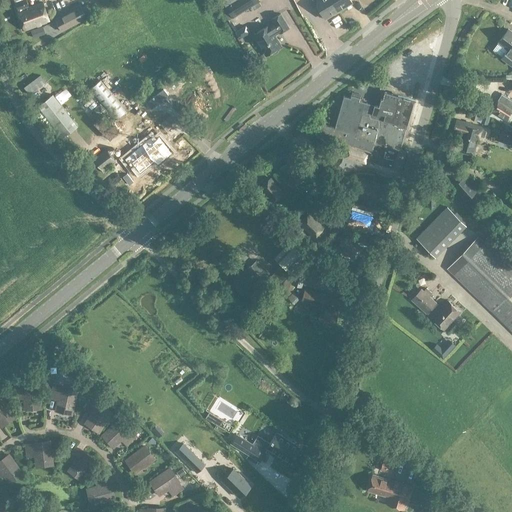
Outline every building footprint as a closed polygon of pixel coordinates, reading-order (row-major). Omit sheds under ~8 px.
[(18,11),(22,20),(46,11),(43,2),(29,7),(26,0),(21,0),(15,2),(19,11),(18,11)] [(258,0),(234,0),(225,6),(232,18),(259,1),(258,0)] [(339,12),(332,0),(318,0),(318,4),(326,18),(334,13),(336,14),(339,12)] [(332,0),(339,12),(345,9),(345,7),(353,2),(352,0),(332,0)] [(73,9),(55,19),(62,32),(80,22),(86,18),(79,5),(73,9)] [(50,21),(46,11),(22,20),(25,30),(50,21)] [(270,25),(254,34),(257,40),(257,41),(260,46),(262,47),(267,55),(282,45),(275,34),(281,31),(281,32),(290,27),(281,13),(273,19),(275,22),(270,25)] [(246,25),(236,32),(240,38),(250,32),(246,25)] [(499,42),(493,50),(502,57),(502,58),(511,65),(511,31),(508,29),(499,42)] [(40,74),(24,86),(30,94),(46,82),(40,74)] [(126,112),(124,108),(101,80),(89,89),(115,121),(126,112)] [(351,95),(351,98),(344,96),(334,127),(320,122),(316,135),(370,152),(367,161),(401,171),(407,150),(400,148),(414,100),(398,95),(398,96),(385,92),(383,99),(382,99),(379,107),(359,100),(360,98),(351,95)] [(78,126),(53,94),(38,106),(63,138),(78,126)] [(511,114),(511,100),(501,94),(499,98),(491,110),(508,121),(511,114)] [(89,118),(109,140),(119,131),(104,114),(107,111),(100,104),(94,110),(95,112),(89,118)] [(480,122),(483,113),(473,110),(471,119),(480,122)] [(490,117),(484,115),(481,123),(488,125),(490,117)] [(452,131),(461,134),(456,152),(474,157),(478,141),(481,137),(483,138),(483,137),(484,136),(485,131),(485,130),(483,129),(481,127),(456,119),(452,131)] [(505,135),(510,128),(506,125),(501,132),(505,135)] [(142,144),(124,159),(131,167),(134,164),(140,172),(155,161),(158,164),(172,153),(159,136),(153,141),(150,137),(142,144)] [(280,147),(283,152),(290,147),(286,142),(280,147)] [(310,154),(329,169),(338,157),(319,142),(310,154)] [(364,165),(368,152),(349,146),(345,160),(364,165)] [(94,159),(93,160),(104,172),(109,168),(107,166),(115,160),(106,149),(94,159)] [(305,175),(292,160),(282,169),(294,184),(305,175)] [(124,181),(119,175),(110,183),(115,189),(124,181)] [(356,186),(358,177),(351,176),(349,184),(356,186)] [(454,185),(467,201),(477,192),(464,177),(454,185)] [(284,193),(271,178),(260,187),(273,202),(284,193)] [(380,187),(360,182),(356,195),(376,201),(380,187)] [(448,207),(416,238),(436,257),(467,226),(465,224),(464,223),(455,214),(451,210),(448,207)] [(348,224),(367,230),(371,217),(352,211),(348,224)] [(310,213),(300,223),(299,225),(313,239),(324,227),(310,213)] [(511,253),(492,234),(484,242),(478,236),(448,268),(511,330),(511,253)] [(338,246),(353,259),(362,248),(347,235),(338,246)] [(337,240),(332,236),(328,241),(333,246),(337,240)] [(293,238),(274,258),(282,265),(269,279),(277,286),(308,253),(293,238)] [(234,282),(245,292),(259,277),(261,279),(268,271),(257,260),(250,267),(249,267),(234,282)] [(298,272),(295,285),(302,287),(306,274),(298,272)] [(305,288),(301,301),(311,304),(310,306),(315,307),(313,314),(319,316),(318,321),(333,326),(334,324),(335,324),(337,319),(335,318),(337,313),(322,309),(327,295),(305,288)] [(426,288),(423,291),(422,290),(412,300),(427,313),(435,303),(436,303),(429,296),(432,293),(426,288)] [(441,308),(435,303),(427,313),(444,329),(460,312),(448,300),(441,308)] [(437,343),(432,349),(443,359),(455,345),(449,339),(441,348),(437,343)] [(65,365),(67,366),(77,360),(74,355),(63,361),(65,365)] [(90,388),(94,392),(99,386),(95,383),(90,388)] [(41,408),(40,385),(25,385),(26,408),(41,408)] [(57,410),(71,414),(77,391),(62,388),(57,410)] [(0,420),(3,425),(15,417),(2,398),(0,399),(0,420)] [(87,423),(99,431),(112,412),(100,404),(87,423)] [(205,417),(213,422),(217,416),(209,411),(205,417)] [(103,435),(114,446),(130,430),(120,419),(103,435)] [(290,462),(300,447),(276,432),(269,443),(257,435),(252,443),(237,433),(231,442),(259,461),(265,451),(264,451),(267,447),(290,462)] [(35,443),(38,466),(52,464),(49,441),(35,443)] [(183,444),(175,452),(197,473),(204,465),(183,444)] [(127,460),(136,472),(154,458),(145,446),(127,460)] [(70,470),(81,479),(95,461),(83,452),(70,470)] [(0,467),(10,482),(22,474),(9,455),(0,461),(0,467)] [(392,473),(395,465),(383,461),(380,470),(392,473)] [(179,477),(186,473),(182,468),(176,473),(179,477)] [(237,473),(233,469),(228,474),(222,468),(216,474),(240,497),(251,486),(245,480),(246,480),(238,472),(237,473)] [(151,482),(160,494),(179,481),(170,469),(151,482)] [(367,490),(389,497),(392,485),(390,485),(391,480),(372,474),(367,490)] [(412,486),(391,480),(390,485),(392,485),(389,497),(387,504),(394,506),(404,509),(406,502),(407,502),(412,486)] [(88,490),(92,504),(114,498),(110,483),(88,490)] [(444,511),(450,507),(441,498),(425,511),(444,511)]
